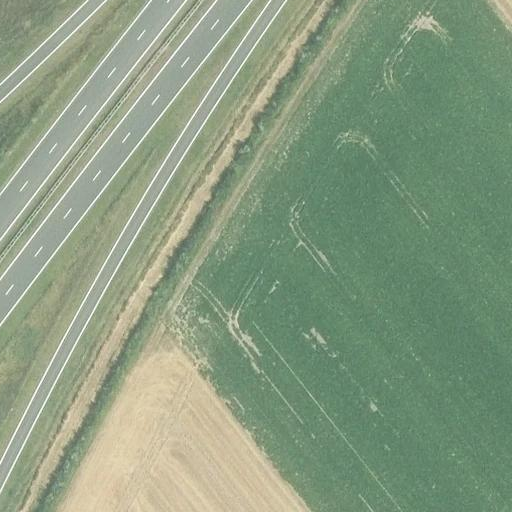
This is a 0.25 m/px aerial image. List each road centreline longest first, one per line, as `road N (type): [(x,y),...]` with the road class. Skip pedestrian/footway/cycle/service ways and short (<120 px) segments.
road 1 (trunk): [(0,474),(113,261),(278,0)]
road 2 (trunk): [(0,303),(235,0)]
road 3 (trunk): [(169,0),(0,219)]
road 4 (trunk): [(97,0),(0,93)]
